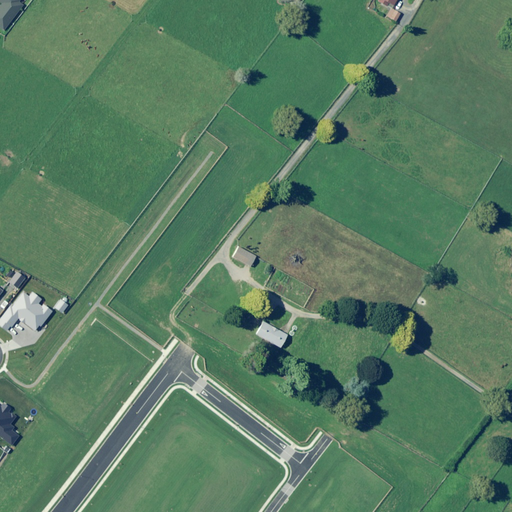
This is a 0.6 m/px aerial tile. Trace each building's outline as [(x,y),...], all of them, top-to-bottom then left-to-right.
[(0,29),(3,32),(23,3),(21,1),(19,0),(0,0),(0,3),(1,4),(0,4),(0,29)] [(400,13),(391,8),(386,16),(395,22),(400,13)] [(256,256),(238,245),(231,255),(250,267),(256,256)] [(18,273),(10,283),(17,289),(26,279),(18,273)] [(22,291),(0,319),(0,324),(7,330),(10,326),(12,327),(19,319),(36,332),(53,310),(44,303),(42,307),(38,304),(41,300),(32,292),(29,296),(22,291)] [(69,306),(60,299),(54,307),(63,314),(69,306)] [(288,335),(263,322),(257,334),(282,348),(288,335)] [(0,437),(12,445),(19,435),(13,431),(15,427),(11,425),(17,417),(10,412),(12,408),(4,403),(1,407),(0,405),(0,437)]
